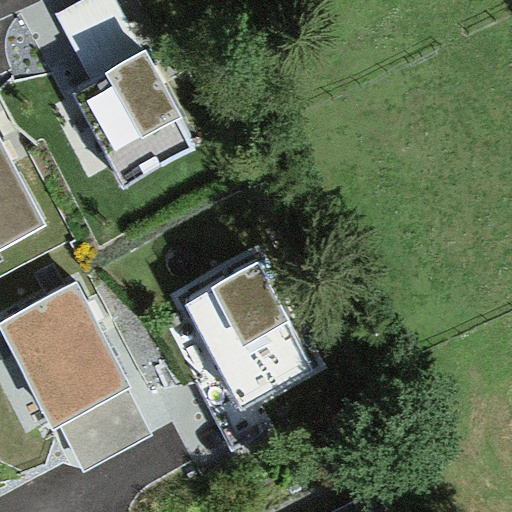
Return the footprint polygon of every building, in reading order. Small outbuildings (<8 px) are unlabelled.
[(91,80),(143,52),(115,0),(83,0),(56,14),(91,80)] [(146,51),(143,52),(91,80),(72,90),(125,188),(199,148),(168,92),(146,51)] [(10,155),(0,137),(0,250),(47,225),(10,155)] [(317,372),(259,264),(185,303),(243,411),(317,372)] [(86,301),(77,282),(0,324),(0,329),(53,430),(60,425),(128,388),(131,387),(98,322),(93,314),(86,301)] [(96,295),(86,301),(93,314),(98,322),(108,317),(96,295)] [(85,472),(154,435),(128,388),(60,425),(85,472)] [(388,511),(377,489),(333,511),(388,511)]
